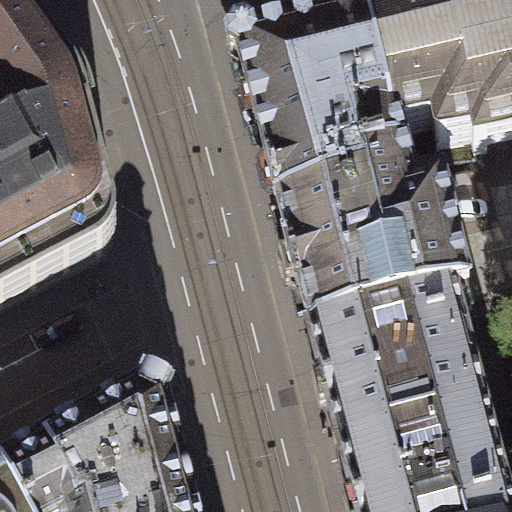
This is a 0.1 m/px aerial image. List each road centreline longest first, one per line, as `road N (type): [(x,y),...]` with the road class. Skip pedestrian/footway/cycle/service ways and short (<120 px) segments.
road 1 (tertiary): [(126,0),(163,98),(208,265)]
road 2 (tertiary): [(208,265),(271,511)]
road 3 (residential): [(208,265),(0,378)]
